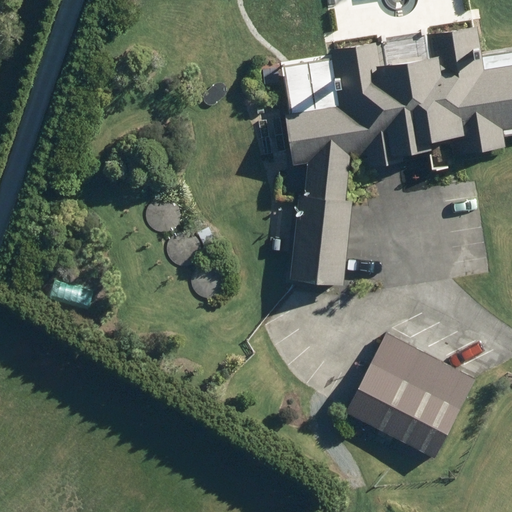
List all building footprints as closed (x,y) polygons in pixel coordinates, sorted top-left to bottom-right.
[(511,61),(488,67),(489,14),(441,12),(440,42),(393,45),(394,30),(340,31),(344,102),(294,107),(301,157),(314,158),(313,187),(307,186),(297,269),(353,275),(363,193),(354,192),(357,146),(377,143),(376,160),(410,154),(411,141),(442,135),(443,123),(475,123),(474,131),(465,131),(465,144),(511,139),(511,61)] [(158,229),(161,230),(167,231),(170,230),(173,229),(175,228),(178,226),(180,224),(181,221),(182,219),(183,216),(183,213),(183,210),(182,207),(181,205),(179,202),(177,200),(175,199),(172,197),(170,197),(167,196),(164,196),(161,197),(158,198),(156,200),(154,202),(152,204),(150,207),(150,209),(149,212),(149,215),(150,218),(151,221),(152,223),(154,225),(156,227),(158,229)] [(176,262),(179,264),(186,264),(189,264),(192,263),(194,261),(196,260),(198,257),(200,255),(201,252),(201,250),(201,247),(201,244),(200,241),(199,239),(197,236),(195,234),(193,233),(190,232),(188,231),(185,231),(182,231),(179,231),(176,232),(174,234),(172,236),(170,238),(169,241),(168,243),(167,246),(167,249),(168,252),(169,254),(170,257),(172,259),(174,261),(176,262)] [(204,295),(207,296),(214,296),(217,296),(219,294),(221,293),(223,291),(225,289),(226,287),(227,284),(227,281),(227,279),(226,276),(225,274),(224,272),(222,269),(220,268),(218,266),(216,265),(213,265),(211,265),(208,265),(205,266),(203,267),(201,269),(199,271),(198,273),(196,275),(196,277),(195,280),(195,283),(196,285),(197,288),(198,290),(200,292),(202,294),(204,295)] [(393,327),(352,403),(441,451),(482,375),(393,327)]
